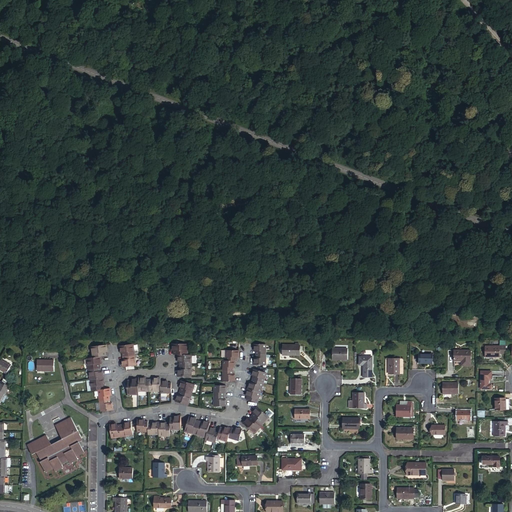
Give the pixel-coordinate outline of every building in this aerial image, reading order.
[(171,344),(171,352),(173,352),(172,356),(177,356),(186,356),(186,352),(187,352),(187,345),(171,344)] [(107,353),(106,345),(90,348),(91,355),(92,355),(92,358),(100,357),(105,357),(104,353),(105,353),(107,353)] [(133,345),(119,347),(120,355),(121,354),(123,354),(123,358),(133,356),(133,353),(134,353),(133,345)] [(256,355),(265,355),(265,352),(265,345),(254,345),(254,352),(255,352),(256,352),(256,355)] [(297,345),(280,345),(280,355),(298,355),(297,345)] [(505,347),(484,347),(484,357),(498,358),(498,354),(505,354),(505,347)] [(346,348),(330,348),(331,359),(346,359),(346,348)] [(238,358),(238,351),(225,351),(225,358),(225,362),(235,362),(236,362),(236,358),(237,358),(238,358)] [(469,367),(470,352),(453,352),(453,363),(463,363),(463,367),(469,367)] [(432,353),(418,353),(418,362),(432,362),(432,353)] [(265,359),(265,355),(256,355),(256,359),(255,359),(254,359),(254,366),(265,365),(265,359)] [(134,360),(133,356),(123,358),(124,361),(122,361),(121,361),(122,369),(125,368),(136,367),(135,360),(134,360)] [(186,356),(177,356),(177,363),(179,363),(180,363),(180,367),(191,367),(191,363),(191,356),(186,356)] [(370,356),(357,356),(357,364),(361,364),(361,374),(370,374),(370,356)] [(100,357),(92,358),(86,359),(87,366),(88,366),(88,370),(98,369),(98,365),(100,365),(101,365),(100,357)] [(398,358),(388,358),(388,374),(398,374),(398,358)] [(10,366),(0,360),(0,370),(6,374),(10,366)] [(54,361),(38,361),(38,372),(54,372),(54,361)] [(223,369),(223,372),(232,372),(232,369),(233,369),(235,369),(235,362),(225,362),(223,362),(223,369)] [(177,378),(191,378),(191,371),(191,367),(180,367),(180,370),(179,370),(177,370),(177,378)] [(98,369),(88,370),(89,373),(88,374),(89,381),(103,379),(102,372),(101,372),(99,372),(98,369)] [(266,374),(262,372),(253,370),(252,377),(253,377),(254,377),(253,381),(262,383),(263,380),(264,380),(266,374)] [(223,375),(223,383),(234,382),(234,376),(233,376),(232,376),(232,372),(223,372),(223,375)] [(481,385),(488,385),(488,379),(491,379),(491,372),(481,372),(481,385)] [(103,379),(89,381),(90,388),(91,392),(97,391),(101,391),(101,387),(102,386),(104,386),(103,379)] [(144,392),(149,392),(149,381),(145,381),(145,380),(145,379),(138,379),(138,380),(138,392),(144,392)] [(149,381),(149,392),(152,392),(159,393),(160,382),(160,379),(152,379),(152,380),(152,381),(149,381)] [(300,379),(289,379),(289,394),(300,394),(300,379)] [(138,395),(138,392),(138,380),(130,380),(130,381),(130,383),(127,383),(126,394),(130,394),(130,395),(138,395)] [(11,390),(13,386),(5,381),(2,385),(9,389),(11,390)] [(180,393),(190,396),(191,392),(192,392),(194,385),(181,381),(179,389),(180,389),(181,389),(180,393)] [(261,387),(262,383),(253,381),(252,384),(251,384),(249,384),(247,390),(260,394),(262,387),(261,387)] [(167,393),(170,393),(171,385),(167,385),(167,384),(167,382),(160,382),(159,393),(159,394),(167,394),(167,393)] [(442,384),(442,395),(458,395),(458,384),(442,384)] [(0,387),(0,392),(5,396),(9,389),(2,385),(1,385),(0,387)] [(214,394),(214,397),(222,397),(222,394),(224,394),(225,394),(225,386),(213,387),(213,394),(214,394)] [(99,398),(99,402),(108,400),(108,397),(109,397),(110,396),(109,389),(103,390),(101,391),(97,391),(98,398),(99,398)] [(258,401),(260,394),(247,390),(245,397),(247,398),(248,398),(247,401),(256,404),(257,401),(258,401)] [(189,399),(190,396),(180,393),(179,396),(178,396),(177,396),(174,402),(187,406),(189,399)] [(351,408),(365,408),(365,404),(362,404),(362,397),(363,397),(363,393),(351,393),(351,408)] [(222,397),(214,397),(214,400),(213,400),(213,408),(225,407),(225,400),(224,400),(222,400),(222,397)] [(504,410),(504,400),(504,398),(494,398),(494,410),(504,410)] [(108,400),(99,402),(100,405),(99,405),(100,413),(104,412),(112,411),(111,404),(110,404),(109,404),(108,400)] [(410,416),(410,402),(406,402),(406,405),(399,405),(399,404),(394,404),(394,416),(410,416)] [(268,418),(257,408),(252,413),(253,414),(254,415),(251,418),(261,426),(263,423),(264,423),(268,418)] [(308,409),(293,409),(293,419),(308,419),(308,409)] [(471,420),(471,411),(456,411),(456,420),(471,420)] [(74,433),(63,439),(52,445),(47,435),(27,445),(33,455),(37,453),(41,462),(40,462),(46,473),(54,469),(55,472),(63,468),(62,465),(69,461),(70,464),(78,460),(76,457),(84,453),(78,442),(84,440),(72,417),(67,420),(74,433)] [(180,431),(180,417),(173,417),(173,418),(169,418),(169,425),(169,426),(169,430),(173,430),(173,431),(180,431)] [(191,433),(195,434),(198,423),(195,422),(195,421),(196,419),(188,417),(185,428),(184,432),(191,434),(191,433)] [(242,424),(250,431),(254,435),(259,429),(259,428),(261,426),(251,418),(249,420),(248,419),(247,419),(242,424)] [(358,418),(341,418),(341,428),(358,428),(358,418)] [(56,426),(63,439),(74,433),(67,420),(56,426)] [(137,421),(137,433),(144,433),(144,432),(147,432),(147,426),(147,425),(147,423),(144,423),(144,422),(144,421),(137,421)] [(198,423),(195,434),(199,436),(198,436),(205,438),(208,428),(209,423),(202,421),(202,423),(202,424),(198,423)] [(504,425),(504,421),(490,421),(490,436),(502,436),(502,431),(501,431),(501,425),(504,425)] [(119,427),(121,437),(125,436),(125,437),(132,436),(131,427),(130,422),(123,423),(123,425),(123,426),(119,427)] [(147,426),(147,432),(147,435),(150,435),(158,435),(158,423),(151,423),(151,425),(151,426),(147,426)] [(165,423),(158,423),(158,435),(158,437),(165,437),(165,436),(169,436),(169,430),(169,426),(165,426),(165,425),(165,423)] [(116,425),(108,426),(110,439),(118,438),(118,437),(121,437),(119,427),(116,427),(116,426),(116,425)] [(442,434),(442,425),(431,425),(431,434),(442,434)] [(208,428),(205,438),(204,441),(211,443),(211,442),(215,443),(216,439),(218,434),(214,433),(215,431),(215,430),(208,428)] [(218,432),(218,434),(216,439),(220,440),(226,442),(228,438),(230,430),(223,428),(223,429),(222,430),(219,429),(218,432)] [(238,441),(241,432),(241,430),(234,428),(234,430),(233,431),(230,430),(228,438),(232,439),(238,441)] [(412,428),(395,428),(395,438),(412,438),(412,428)] [(302,434),(289,434),(289,443),(302,443),(302,434)] [(481,456),(481,464),(492,464),(492,467),(498,467),(498,456),(481,456)] [(9,458),(6,458),(0,458),(0,466),(9,467),(9,458)] [(218,473),(218,458),(204,458),(204,462),(208,462),(208,469),(207,469),(207,473),(218,473)] [(299,458),(281,458),(281,469),(299,469),(299,458)] [(371,469),(368,469),(368,458),(356,458),(356,473),(360,473),(365,473),(371,474),(371,469)] [(241,468),(249,468),(249,459),(241,459),(241,467),(241,468)] [(424,464),(406,464),(406,474),(419,474),(419,475),(425,475),(424,464)] [(151,480),(165,480),(166,476),(162,476),(162,470),(163,469),(163,465),(152,465),(151,480)] [(8,476),(9,467),(0,466),(0,475),(6,476),(8,476)] [(132,478),(132,468),(119,468),(119,478),(132,478)] [(453,471),(442,471),(442,482),(453,482),(453,471)] [(369,484),(359,484),(359,499),(369,499),(369,484)] [(413,489),(413,488),(396,488),(396,499),(413,499),(413,497),(413,489)] [(328,494),(322,494),(322,493),(318,493),(318,504),(333,504),(333,493),(328,493),(328,494)] [(309,504),(309,494),(295,494),(295,504),(309,504)] [(464,505),(464,495),(454,495),(454,505),(464,505)] [(115,508),(114,508),(114,511),(126,511),(127,498),(112,497),(112,501),(115,502),(115,508)] [(170,499),(159,499),(159,497),(153,497),(153,508),(170,509),(170,499)] [(232,511),(233,500),(220,500),(219,511),(232,511)] [(205,511),(206,501),(201,501),(201,502),(195,502),(195,501),(187,501),(186,511),(205,511)] [(281,511),(282,502),(266,502),(266,511),(281,511)]
